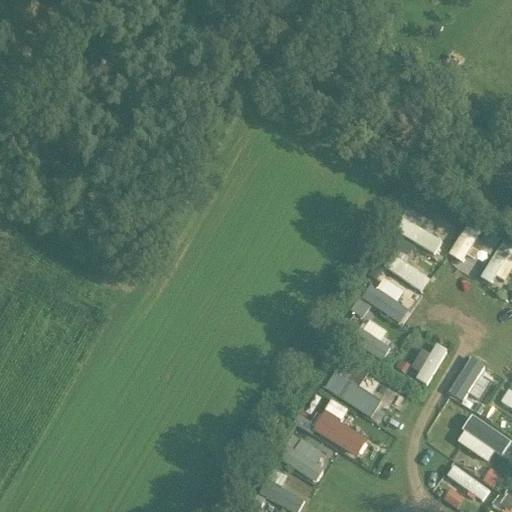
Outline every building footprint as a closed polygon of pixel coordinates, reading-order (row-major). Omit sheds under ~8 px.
[(442,244),(428,235),(434,225),(409,210),(395,233),(435,257),(442,244)] [(451,259),(466,264),(472,245),(457,240),(451,259)] [(489,285),(493,277),(504,282),(511,267),(511,261),(493,252),(479,280),(489,285)] [(419,295),(428,283),(399,260),(390,272),(419,295)] [(396,303),(402,294),(387,283),(370,307),(398,327),(408,312),(396,303)] [(388,350),(378,343),(386,333),(365,318),(349,340),(379,362),(388,350)] [(435,345),(415,381),(428,388),(448,352),(435,345)] [(413,378),(429,357),(422,351),(406,373),(413,378)] [(447,397),(460,404),(466,394),(478,401),(487,384),(477,379),(484,367),(469,358),(447,397)] [(345,382),(356,389),(364,376),(352,369),(345,382)] [(325,392),(371,422),(381,406),(335,377),(325,392)] [(511,411),(511,394),(507,391),(499,403),(511,411)] [(325,413),(312,434),(357,461),(368,443),(339,425),(341,423),(325,413)] [(469,417),(459,432),(501,459),(511,443),(469,417)] [(314,466),(321,456),(293,436),(277,458),(315,485),(323,473),(314,466)] [(485,503),(492,491),(451,467),(444,479),(485,503)] [(272,472),(262,501),(293,511),(300,511),(304,500),(280,492),(285,476),(272,472)]
